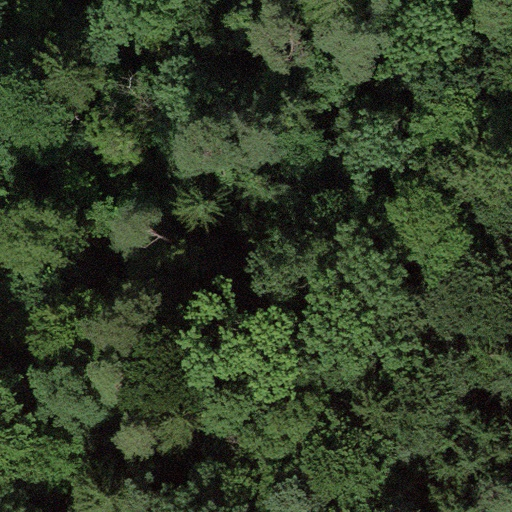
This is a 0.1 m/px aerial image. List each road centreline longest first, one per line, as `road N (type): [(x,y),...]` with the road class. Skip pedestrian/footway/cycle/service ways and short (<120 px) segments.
road 1 (track): [(215,511),(299,249),(373,115),(424,0)]
road 2 (track): [(511,396),(461,511)]
